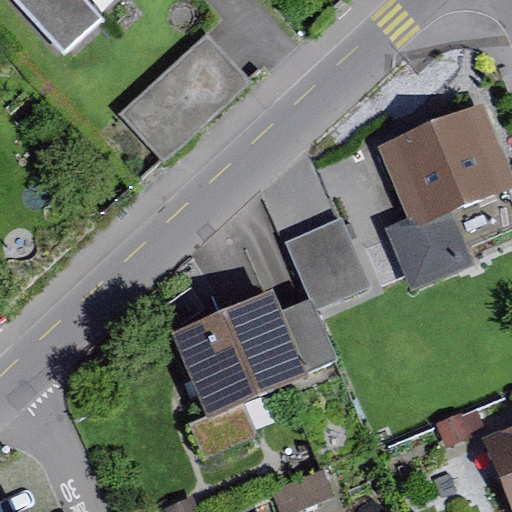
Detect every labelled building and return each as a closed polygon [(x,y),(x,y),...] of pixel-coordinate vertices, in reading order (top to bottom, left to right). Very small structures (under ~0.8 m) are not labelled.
[(17,0),(55,40),(89,9),(80,0),(17,0)] [(249,80),(212,40),(150,97),(186,137),(249,80)] [(511,194),(482,116),(377,156),(410,240),(511,201),(511,194)] [(347,216),(294,238),(324,310),(377,288),(347,216)] [(271,306),(176,343),(210,428),(305,391),(271,306)] [(511,433),(487,444),(511,503),(511,433)]
